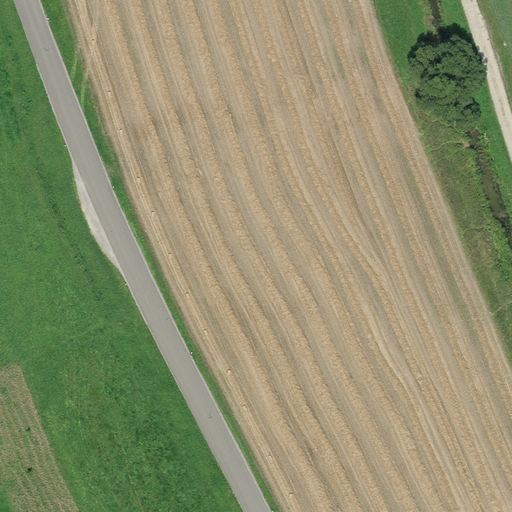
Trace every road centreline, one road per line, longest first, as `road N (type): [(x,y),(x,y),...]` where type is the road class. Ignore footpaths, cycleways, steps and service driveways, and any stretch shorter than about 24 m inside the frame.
road 1 (unclassified): [(28,0),(125,252),(260,511)]
road 2 (track): [(511,122),(472,0)]
